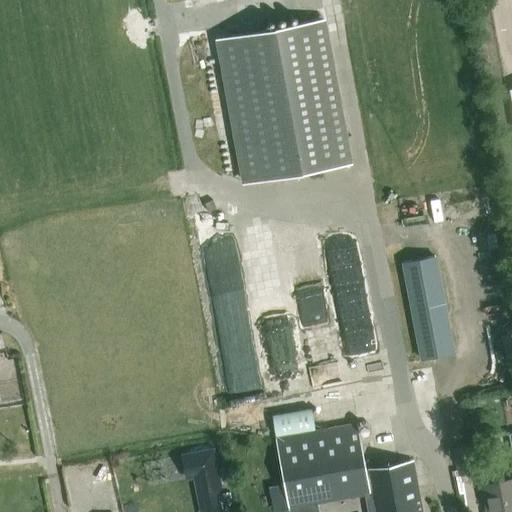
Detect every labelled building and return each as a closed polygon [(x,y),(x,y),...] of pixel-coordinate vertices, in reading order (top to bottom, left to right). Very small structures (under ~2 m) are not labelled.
[(352,163),(325,19),(215,39),(242,184),(352,163)] [(436,256),(403,262),(421,360),(454,354),(436,256)] [(218,289),(223,360),(253,358),(249,287),(218,289)] [(421,511),(412,462),(366,470),(356,423),(275,438),(289,511),(318,511),(317,503),(365,495),(367,511),(421,511)] [(452,448),(458,476),(474,473),(469,445),(452,448)] [(197,497),(223,492),(214,448),(181,454),(186,480),(193,479),(197,497)] [(484,511),(511,511),(511,479),(479,486),(484,511)]
